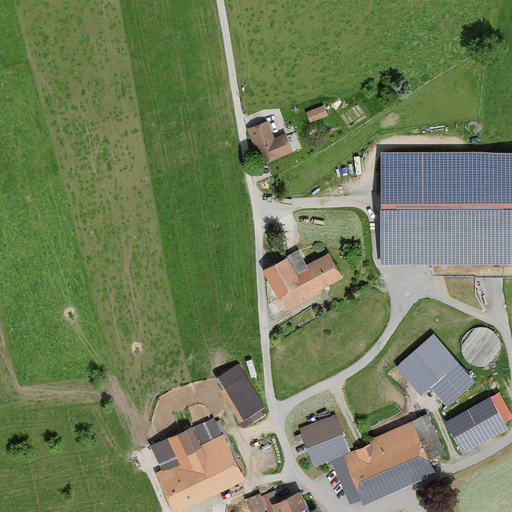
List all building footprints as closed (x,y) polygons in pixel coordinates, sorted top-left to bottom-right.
[(310,120),(329,113),(325,103),(306,110),(310,120)] [(246,129),(260,164),(291,152),(284,133),(274,137),(267,121),(246,129)] [(511,149),(379,152),(380,265),(511,263),(511,149)] [(306,260),(327,251),(321,239),(301,249),(306,260)] [(264,271),(289,311),(342,278),(326,253),(305,266),(296,251),(264,271)] [(497,335),(477,324),(462,352),(481,363),(497,335)] [(441,336),(401,372),(427,401),(441,388),(457,406),(483,383),(441,336)] [(219,392),(239,422),(261,407),(240,377),(219,392)] [(444,422),(463,451),(506,425),(488,395),(444,422)] [(176,410),(179,422),(194,418),(191,406),(176,410)] [(298,430),(312,465),(347,450),(333,416),(298,430)] [(351,505),(432,471),(410,421),(368,440),(369,443),(331,459),(351,505)] [(153,473),(172,511),(173,511),(243,478),(221,434),(189,451),(179,431),(162,439),(174,463),(153,473)] [(270,503),(273,511),(307,511),(297,490),(270,503)]
